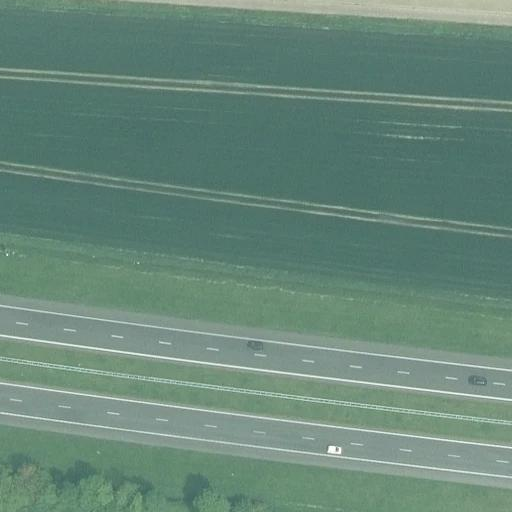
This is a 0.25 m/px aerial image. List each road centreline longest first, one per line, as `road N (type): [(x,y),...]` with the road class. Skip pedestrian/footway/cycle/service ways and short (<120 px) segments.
road 1 (motorway): [(511,384),(0,317)]
road 2 (motorway): [(0,396),(511,462)]
road 3 (track): [(511,19),(198,0)]
